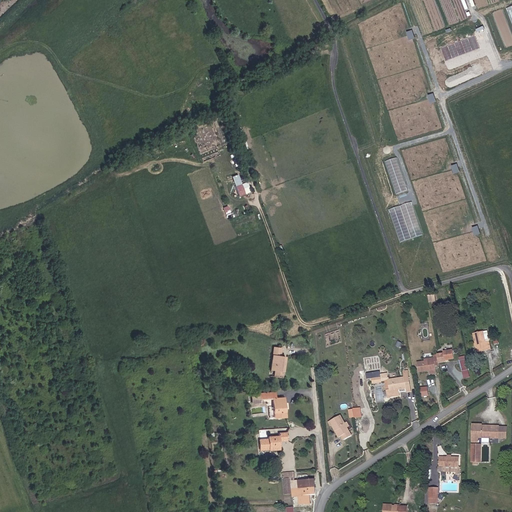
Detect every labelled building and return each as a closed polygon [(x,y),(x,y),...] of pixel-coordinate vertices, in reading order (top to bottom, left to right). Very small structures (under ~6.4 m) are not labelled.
[(238,174),(232,176),(239,196),(251,191),(247,181),(242,183),(238,174)] [(437,300),(435,294),(428,296),(430,302),(437,300)] [(267,329),(277,325),(274,318),(265,321),(267,329)] [(470,346),(483,344),(481,335),(477,336),(475,326),(467,327),(470,346)] [(124,336),(127,343),(138,339),(135,332),(124,336)] [(263,370),(272,373),(277,351),(272,350),(274,342),(266,340),(261,362),(265,363),(263,370)] [(440,352),(449,351),(448,343),(439,344),(439,347),(436,347),(437,355),(440,355),(440,352)] [(428,360),(432,360),(431,352),(426,353),(426,355),(409,357),(410,368),(419,367),(419,364),(429,363),(428,360)] [(460,356),(463,378),(470,377),(467,355),(460,356)] [(73,369),(81,365),(78,359),(69,362),(73,369)] [(396,386),(403,386),(399,364),(393,365),(394,372),(380,375),(378,369),(372,370),(373,376),(375,376),(378,391),(389,389),(389,383),(396,382),(396,386)] [(428,386),(420,387),(422,397),(429,396),(428,386)] [(264,412),(276,411),(274,391),(265,392),(264,387),(249,389),(250,395),(263,393),(264,412)] [(242,399),(250,398),(250,395),(249,389),(246,390),(246,392),(241,392),(242,399)] [(339,420),(336,415),(332,406),(320,412),(327,424),(329,422),(332,429),(334,428),(336,432),(343,428),(339,420)] [(361,407),(349,409),(350,418),(363,416),(361,407)] [(482,430),(488,430),(489,419),(473,419),(473,417),(463,418),(462,456),(468,456),(468,437),(471,437),(471,430),(472,430),(482,430)] [(488,430),(497,430),(497,419),(489,419),(488,430)] [(272,435),(278,434),(277,426),(262,429),(262,431),(259,432),(259,435),(250,436),(251,445),(260,444),(260,445),(268,444),(268,442),(272,442),(272,435)] [(452,461),(450,461),(449,452),(443,452),(439,452),(431,452),(431,462),(435,462),(435,467),(445,466),(445,469),(448,469),(452,469),(452,461)] [(286,484),(293,483),(293,475),(290,476),(290,467),(278,467),(279,492),(286,491),(286,484)] [(293,483),(309,482),(309,474),(293,475),(293,483)] [(304,502),(303,489),(309,488),(309,482),(293,483),(286,484),(286,491),(287,494),(294,494),(294,502),(304,502)] [(424,492),(432,492),(432,483),(423,483),(424,492)] [(376,511),(387,511),(403,511),(404,500),(377,499),(376,511)]
